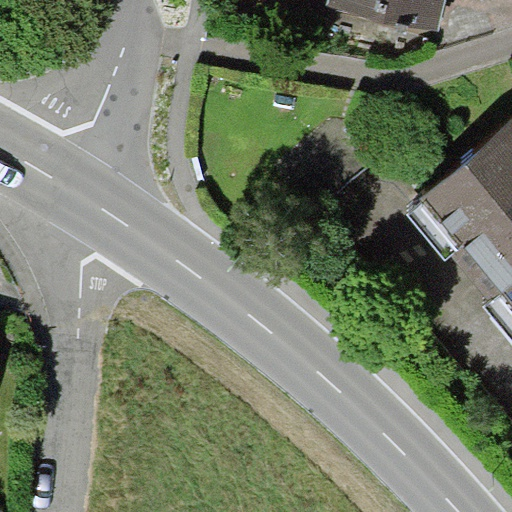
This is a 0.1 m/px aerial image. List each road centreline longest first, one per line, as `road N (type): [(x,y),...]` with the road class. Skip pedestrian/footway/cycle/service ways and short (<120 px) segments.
road 1 (secondary): [(88,199),(269,327),(455,511)]
road 2 (residential): [(58,511),(88,199)]
road 3 (residential): [(88,199),(148,0)]
